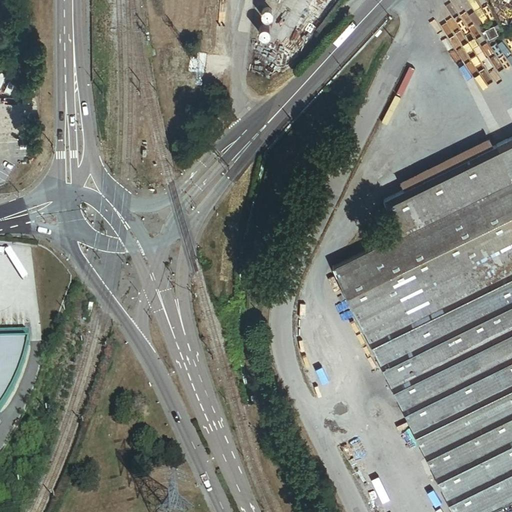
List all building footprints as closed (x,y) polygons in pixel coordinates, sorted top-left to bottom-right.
[(498,32),(489,36),(494,46),(502,41),(498,32)] [(511,144),(500,150),(511,175),(511,144)] [(457,172),(510,279),(511,278),(511,175),(500,150),(457,172)] [(510,279),(457,172),(388,205),(402,234),(334,268),(373,347),(510,279)] [(511,278),(510,279),(373,347),(418,437),(511,390),(511,278)] [(19,389),(27,370),(34,350),(34,343),(0,343),(0,421),(11,404),(19,389)] [(455,511),(490,511),(511,501),(511,390),(418,437),(455,511)]
